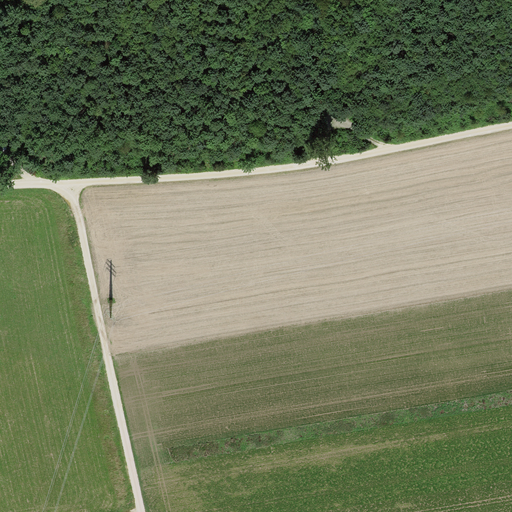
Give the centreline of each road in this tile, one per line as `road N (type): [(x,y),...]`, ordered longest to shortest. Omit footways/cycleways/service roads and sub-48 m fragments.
road 1 (track): [(0,185),(323,161),(511,125)]
road 2 (track): [(139,511),(71,183)]
road 3 (track): [(323,161),(329,111),(308,0)]
